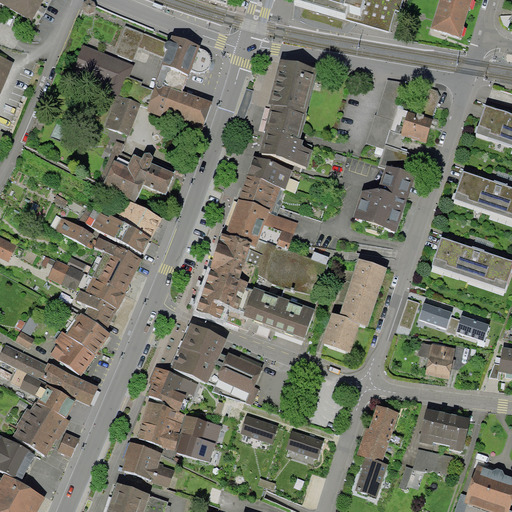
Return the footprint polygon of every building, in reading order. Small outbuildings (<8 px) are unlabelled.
[(41,0),(0,0),(0,3),(30,21),(41,0)] [(94,3),(88,0),(84,3),(82,7),(84,12),(90,14),(94,12),(96,8),(94,3)] [(296,0),(293,15),(344,29),(346,21),(389,34),(396,12),(401,13),(404,0),(296,0)] [(470,0),(442,0),(434,30),(459,37),(470,0)] [(163,85),(182,92),(188,76),(189,77),(192,70),(195,72),(199,72),(204,71),(209,68),(211,64),(211,58),(208,54),(205,51),(200,49),(171,38),(169,43),(167,43),(166,45),(165,47),(165,49),(167,51),(163,63),(155,85),(156,88),(158,89),(161,89),(163,85)] [(130,64),(83,47),(71,81),(117,97),(125,76),(130,64)] [(0,96),(12,66),(0,60),(0,96)] [(318,71),(280,61),(269,105),(271,105),(308,115),(318,71)] [(142,82),(125,76),(117,97),(140,105),(148,108),(154,90),(141,86),(142,82)] [(405,83),(387,81),(376,116),(393,121),(399,102),(405,85),(405,83)] [(148,108),(146,112),(202,131),(212,103),(182,92),(163,85),(161,89),(158,89),(156,88),(155,85),(154,90),(148,108)] [(437,91),(427,89),(419,114),(434,119),(437,107),(440,97),(439,95),(438,93),(437,91)] [(106,127),(129,136),(140,105),(117,97),(106,127)] [(406,104),(399,102),(393,121),(390,132),(400,135),(402,126),(400,125),(403,116),(407,118),(409,111),(404,110),(406,104)] [(308,115),(271,105),(264,129),(301,139),(308,115)] [(511,114),(487,106),(477,135),(511,146),(511,114)] [(419,114),(409,111),(407,118),(401,135),(405,136),(426,143),(432,124),(434,119),(419,114)] [(366,144),(385,149),(386,146),(390,132),(393,121),(376,116),(375,115),(366,144)] [(301,139),(264,129),(257,156),(309,169),(314,150),(302,147),(304,141),(301,139)] [(386,146),(400,151),(405,136),(401,135),(400,135),(390,132),(386,146)] [(115,162),(124,145),(116,141),(111,152),(98,183),(103,186),(115,162)] [(380,166),(387,168),(416,177),(422,157),(400,151),(386,146),(385,149),(380,166)] [(166,196),(175,175),(152,164),(153,160),(150,155),(144,155),(142,159),(134,156),(128,168),(115,162),(103,186),(135,203),(143,186),(166,196)] [(293,171),(254,157),(247,177),(281,189),(285,191),(293,171)] [(363,193),(355,221),(396,234),(416,177),(387,168),(380,190),(363,193)] [(511,187),(464,171),(454,201),(511,219),(511,187)] [(271,213),(281,189),(247,177),(239,200),(270,212),(271,213)] [(270,212),(239,200),(224,237),(250,246),(256,248),(270,212)] [(162,220),(128,201),(119,218),(153,238),(162,220)] [(93,226),(115,238),(124,223),(110,216),(109,218),(100,213),(93,226)] [(276,247),(287,251),(297,224),(270,214),(265,227),(281,232),(276,247)] [(94,236),(61,218),(54,230),(87,248),(94,236)] [(121,241),(142,253),(151,239),(129,227),(121,241)] [(250,251),(250,246),(224,237),(222,236),(200,298),(227,307),(246,314),(253,296),(245,292),(248,284),(256,266),(259,267),(263,256),(250,251)] [(100,237),(95,247),(139,268),(144,259),(100,237)] [(0,255),(10,260),(17,246),(0,238),(0,255)] [(511,279),(511,261),(442,238),(433,270),(508,294),(511,279)] [(276,247),(267,243),(263,256),(259,267),(258,276),(255,288),(315,312),(328,267),(327,265),(329,258),(314,252),(311,260),(287,251),(276,247)] [(137,270),(110,256),(99,278),(127,292),(137,270)] [(86,265),(70,257),(67,266),(69,267),(82,273),(86,265)] [(67,266),(56,260),(47,279),(61,285),(69,267),(67,266)] [(387,271),(360,262),(341,319),(361,326),(369,328),(387,271)] [(82,273),(69,267),(61,285),(76,292),(84,274),(82,273)] [(92,279),(86,293),(80,290),(76,300),(89,306),(85,313),(108,328),(126,295),(92,279)] [(315,312),(255,288),(253,296),(246,314),(245,319),(305,341),(315,312)] [(196,312),(222,321),(227,307),(201,299),(196,312)] [(436,314),(417,308),(411,328),(430,334),(436,314)] [(64,336),(94,358),(111,335),(81,314),(64,336)] [(37,322),(30,317),(21,332),(28,337),(37,322)] [(361,326),(341,319),(333,317),(323,346),(351,355),(361,326)] [(208,384),(227,341),(193,325),(174,368),(208,384)] [(21,332),(15,342),(28,350),(34,340),(28,337),(21,332)] [(45,357),(79,378),(94,358),(64,336),(61,334),(45,357)] [(455,350),(421,344),(419,356),(431,359),(428,375),(450,379),(455,350)] [(48,367),(3,347),(0,354),(0,362),(40,381),(48,367)] [(511,349),(504,348),(501,364),(494,364),(489,379),(498,379),(499,373),(511,375),(511,349)] [(263,370),(228,354),(212,393),(218,394),(240,401),(254,406),(260,390),(255,388),(263,370)] [(58,392),(65,375),(48,367),(40,381),(58,392)] [(186,404),(190,395),(193,396),(198,385),(156,367),(148,385),(151,386),(147,396),(165,403),(166,407),(180,412),(183,404),(186,404)] [(91,406),(96,389),(65,375),(58,392),(57,395),(74,402),(91,406)] [(65,420),(74,402),(57,395),(42,389),(33,406),(28,404),(14,429),(15,430),(10,441),(45,459),(54,442),(57,443),(69,423),(65,420)] [(218,394),(213,410),(236,418),(240,401),(218,394)] [(185,415),(148,404),(137,440),(175,452),(180,435),(179,435),(185,415)] [(401,413),(377,405),(359,454),(366,457),(384,463),(401,413)] [(472,420),(428,410),(421,442),(465,452),(472,420)] [(221,428),(186,416),(180,435),(175,452),(204,461),(208,445),(215,448),(221,428)] [(278,426),(246,416),(240,434),(273,444),(278,426)] [(324,442),(291,432),(286,449),(318,459),(324,442)] [(79,439),(66,433),(58,452),(70,458),(79,439)] [(0,448),(5,451),(7,446),(9,443),(0,438),(0,448)] [(125,460),(121,472),(169,488),(175,470),(159,464),(163,454),(129,442),(123,459),(125,460)] [(0,474),(11,481),(24,453),(7,446),(5,451),(0,448),(0,474)] [(454,459),(417,450),(412,470),(425,474),(449,480),(454,459)] [(384,463),(366,457),(354,493),(377,501),(389,465),(384,463)] [(494,472),(478,466),(464,504),(484,511),(511,511),(511,478),(506,476),(505,472),(498,470),(494,472)] [(412,470),(405,468),(399,488),(406,490),(412,485),(422,487),(425,474),(412,470)] [(37,511),(43,500),(1,477),(0,479),(0,511),(37,511)] [(145,511),(150,496),(116,485),(106,511),(145,511)]
